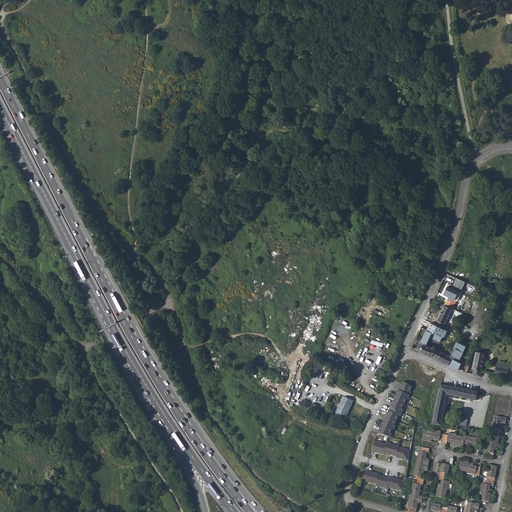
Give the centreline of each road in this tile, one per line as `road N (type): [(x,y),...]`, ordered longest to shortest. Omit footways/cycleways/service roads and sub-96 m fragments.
road 1 (trunk): [(188,429),(0,79)]
road 2 (trunk): [(0,106),(172,427)]
road 3 (residential): [(404,350),(471,170),(488,153),(511,147)]
road 4 (residential): [(425,511),(436,451),(504,463)]
